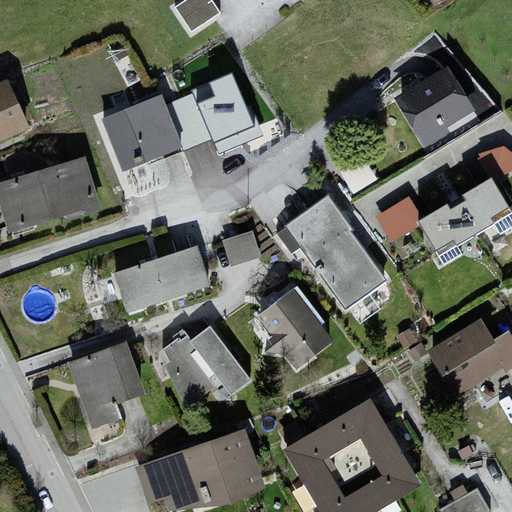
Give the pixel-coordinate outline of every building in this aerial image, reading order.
[(214,0),(174,0),(189,26),(219,9),(214,0)] [(232,72),(192,89),(218,154),(263,135),(251,106),(247,107),(232,72)] [(471,115),(444,72),(388,102),(418,148),(471,115)] [(3,81),(0,82),(0,142),(23,133),(3,81)] [(161,97),(95,122),(117,176),(183,152),(161,97)] [(80,161),(0,183),(0,230),(2,236),(98,214),(80,161)] [(443,208),(413,224),(430,254),(505,216),(488,180),(457,199),(461,204),(445,214),(443,208)] [(323,199),(280,230),(340,314),(383,282),(323,199)] [(252,226),(222,235),(230,261),(260,251),(252,226)] [(193,250),(110,276),(124,318),(206,291),(193,250)] [(331,346),(288,294),(265,309),(251,325),(285,369),(300,369),(331,346)] [(474,321),(422,353),(451,399),(498,369),(503,375),(511,368),(511,348),(502,333),(487,342),(474,321)] [(181,340),(158,353),(164,365),(159,368),(182,412),(185,411),(186,405),(212,388),(226,398),(245,384),(205,330),(184,345),(181,340)] [(119,345),(61,365),(89,429),(112,421),(106,405),(139,397),(119,345)] [(365,399),(276,452),(311,511),(376,511),(417,489),(365,399)] [(238,434),(129,470),(138,499),(157,497),(163,506),(209,511),(258,490),(238,434)] [(477,483),(439,503),(443,511),(479,511),(489,507),(477,483)]
